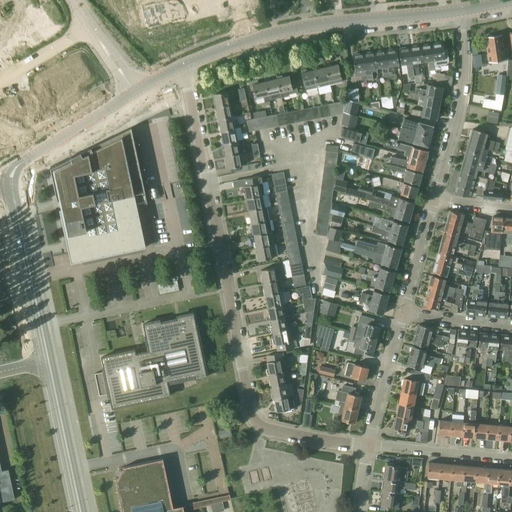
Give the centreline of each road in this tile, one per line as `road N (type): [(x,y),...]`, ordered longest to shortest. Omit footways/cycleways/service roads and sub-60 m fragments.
road 1 (residential): [(370,446),(284,434),(252,414),(184,66)]
road 2 (unclassified): [(41,327),(185,295),(179,251),(31,281)]
road 3 (tertiary): [(184,66),(303,27),(464,12)]
road 4 (residential): [(464,12),(460,105),(435,198)]
road 5 (tertiary): [(80,511),(41,327)]
road 6 (residential): [(370,446),(511,459)]
road 7 (residential): [(401,313),(370,446)]
road 8 (tertiary): [(56,142),(166,74)]
